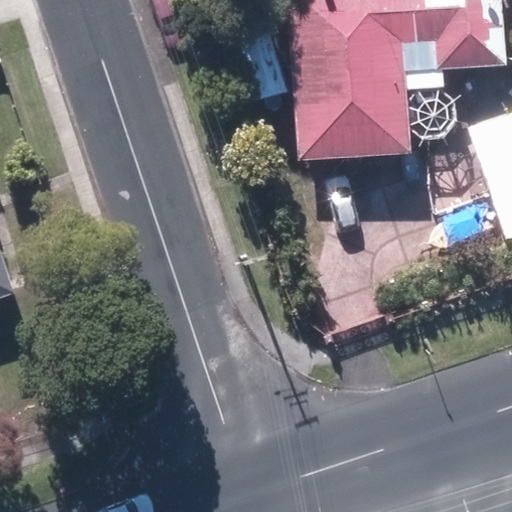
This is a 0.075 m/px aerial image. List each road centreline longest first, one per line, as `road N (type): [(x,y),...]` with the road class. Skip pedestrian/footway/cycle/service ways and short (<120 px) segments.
road 1 (residential): [(92,0),(248,496)]
road 2 (tertiary): [(248,496),(445,431)]
